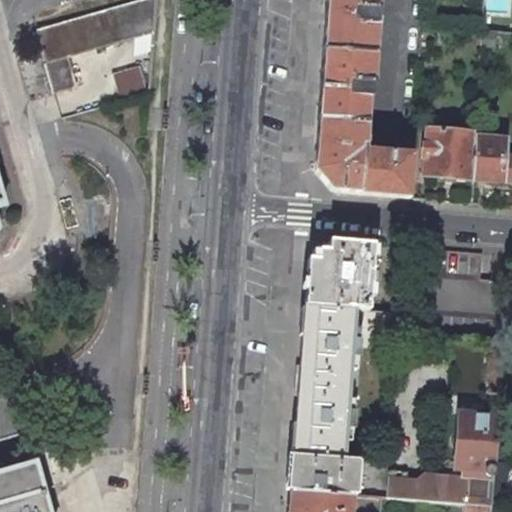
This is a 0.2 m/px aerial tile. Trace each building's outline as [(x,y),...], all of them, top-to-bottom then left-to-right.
[(156,0),(147,0),(37,32),(54,94),(76,88),(68,58),(154,33),(156,0)] [(326,0),(322,54),(374,57),(377,0),(326,0)] [(371,95),(374,57),(322,54),(317,122),(365,125),(367,95),(371,95)] [(120,101),(150,93),(141,67),(112,75),(120,101)] [(317,122),(314,170),(334,192),(410,199),(414,154),(363,150),(365,125),(317,122)] [(475,135),(429,130),(424,174),(473,179),(475,139),(475,135)] [(503,140),(475,139),(473,179),(511,182),(511,157),(502,156),(503,140)] [(304,306),(354,310),(369,311),(371,279),(377,280),(377,271),(374,271),(375,266),(372,266),(374,245),(329,241),(318,250),(308,260),(304,306)] [(446,339),(471,340),(490,341),(504,342),(509,256),(493,255),(491,280),(479,279),(481,254),(426,249),(411,248),(408,278),(415,279),(411,335),(446,339)] [(354,310),(304,306),(293,456),(343,459),(346,428),(353,429),(359,341),(352,341),(354,310)] [(504,342),(490,341),(488,373),(491,377),(490,388),(492,391),(499,391),(499,385),(500,379),(504,342)] [(497,419),(463,417),(460,467),(463,467),(462,486),(387,480),(385,498),(464,505),(491,507),(492,489),(494,453),(497,419)] [(505,454),(494,453),(492,489),(505,489),(507,465),(504,465),(505,454)] [(343,459),(293,456),(290,492),(350,496),(355,496),(358,460),(343,459)] [(0,511),(49,511),(36,464),(33,463),(0,473),(0,511)] [(349,511),(350,496),(290,492),(288,511),(349,511)]
